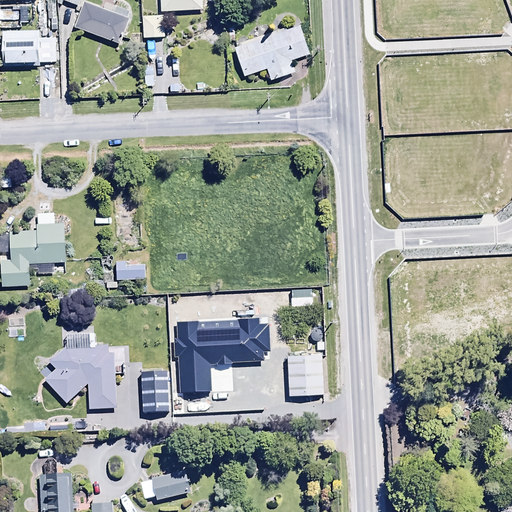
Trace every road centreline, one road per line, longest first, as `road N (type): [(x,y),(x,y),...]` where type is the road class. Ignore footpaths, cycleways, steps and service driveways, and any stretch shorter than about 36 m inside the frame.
road 1 (residential): [(346,118),(0,135)]
road 2 (secondary): [(353,241),(366,511)]
road 3 (residential): [(353,241),(511,230)]
road 4 (secondary): [(346,118),(353,241)]
